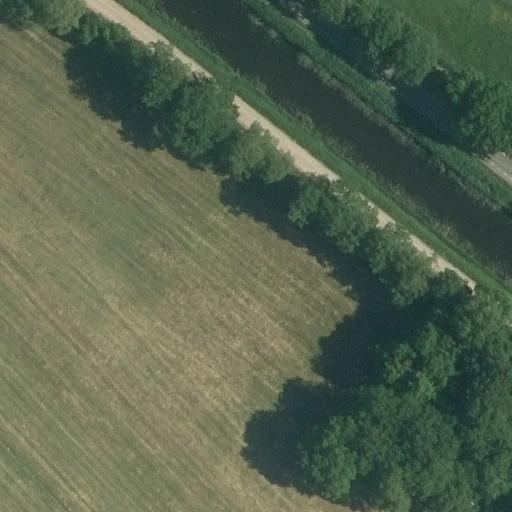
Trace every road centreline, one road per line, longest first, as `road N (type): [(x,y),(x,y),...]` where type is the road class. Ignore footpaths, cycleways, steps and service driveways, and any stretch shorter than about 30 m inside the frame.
road 1 (track): [(87,0),(511,327)]
road 2 (tertiary): [(511,170),(292,0)]
